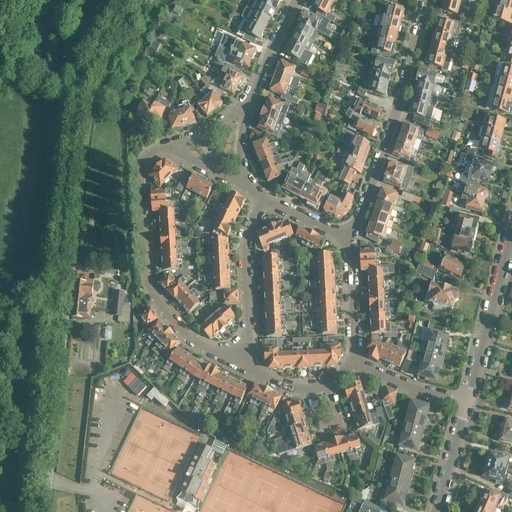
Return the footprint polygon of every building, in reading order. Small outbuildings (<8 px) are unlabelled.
[(250,0),(247,7),(255,12),(270,19),(275,10),(276,10),(260,2),(255,0),(250,0)] [(256,0),(260,2),(276,10),(281,0),(280,0),(256,0)] [(333,5),(323,0),(316,0),(313,7),(324,13),(322,17),(327,19),(334,23),(336,18),(329,14),(333,5)] [(461,4),(446,0),(444,0),(442,10),(458,15),(457,15),(458,16),(461,4)] [(487,7),(511,13),(511,2),(502,0),(487,0),(485,7),(487,7)] [(388,6),(384,18),(401,22),(404,12),(388,7),(388,6)] [(244,18),(250,22),(265,29),(270,19),(255,12),(247,7),(242,17),(244,18)] [(484,18),(494,21),(511,25),(511,13),(487,7),(484,18)] [(367,14),(361,11),(357,22),(364,24),(367,14)] [(305,12),(299,22),(316,30),(316,31),(319,33),(330,38),(332,33),(322,29),(327,19),(322,17),(322,16),(320,20),(305,12)] [(475,16),(473,23),(483,26),(485,19),(475,16)] [(401,22),(384,18),(379,17),(376,27),(381,28),(398,33),(401,22)] [(243,38),(243,39),(251,43),(254,44),(257,38),(260,39),(265,29),(250,22),(244,19),(236,35),(243,38)] [(439,21),(436,32),(452,36),(455,26),(453,25),(454,21),(448,20),(447,23),(439,21)] [(295,32),(314,42),(319,33),(316,31),(316,30),(299,22),(300,23),(295,32)] [(398,33),(381,28),(379,39),(395,44),(398,33)] [(295,32),(290,42),(313,54),(315,50),(311,48),(314,42),(295,32)] [(436,32),(433,43),(450,47),(454,48),(457,38),(452,36),(436,32)] [(503,35),(502,39),(503,41),(505,41),(507,40),(510,41),(508,48),(511,48),(511,37),(505,35),(503,35)] [(221,42),(219,47),(232,52),(232,53),(243,57),(243,55),(249,57),(248,58),(252,59),(253,56),(255,55),(256,52),(255,50),(256,49),(249,47),(251,43),(238,37),(234,47),(221,42)] [(392,54),(395,44),(379,39),(375,38),(371,53),(389,58),(390,54),(392,54)] [(161,42),(154,39),(149,48),(157,52),(161,42)] [(285,52),(300,60),(299,62),(308,66),(314,54),(313,54),(290,42),(285,52)] [(433,43),(430,53),(447,58),(450,47),(433,43)] [(505,60),(506,60),(506,59),(507,59),(506,63),(511,64),(511,48),(508,48),(497,45),(496,49),(507,52),(505,60)] [(215,58),(217,59),(224,63),(227,55),(236,58),(234,64),(248,69),(248,68),(250,68),(251,65),(250,63),(252,59),(248,58),(249,57),(243,55),(243,57),(232,53),(232,52),(219,47),(215,58)] [(449,58),(447,58),(430,53),(427,64),(443,68),(443,69),(443,70),(442,70),(442,71),(448,73),(451,59),(449,58)] [(217,74),(226,81),(238,87),(242,78),(231,72),(226,69),(228,66),(217,59),(215,58),(213,61),(215,62),(214,64),(220,67),(219,70),(217,74)] [(377,59),(374,70),(391,75),(391,74),(392,75),(395,63),(377,59)] [(282,61),(278,71),(292,77),(296,67),(282,61)] [(492,75),(495,76),(500,77),(511,80),(511,68),(504,67),(504,66),(505,64),(499,62),(498,65),(496,70),(494,70),(492,75)] [(338,64),(336,71),(344,73),(346,66),(338,64)] [(307,76),(310,71),(303,68),(300,73),(307,76)] [(367,80),(371,81),(388,86),(391,75),(374,70),(370,69),(367,80)] [(417,82),(434,87),(436,82),(443,84),(445,78),(435,75),(436,71),(427,69),(426,73),(420,71),(417,82)] [(278,71),(274,81),(289,87),(290,82),(296,84),(295,86),(303,89),(306,82),(292,77),(278,71)] [(217,74),(214,80),(208,74),(205,77),(210,83),(216,90),(222,95),(223,94),(227,96),(228,94),(233,96),(238,87),(226,81),(221,77),(217,74)] [(492,87),(497,88),(511,92),(511,80),(500,77),(495,76),(492,87)] [(200,92),(206,100),(215,110),(222,103),(219,99),(221,97),(220,96),(221,94),(216,90),(210,83),(205,77),(201,80),(206,87),(200,92)] [(289,87),(274,81),(271,91),(285,96),(283,100),(297,105),(299,100),(293,98),(292,99),(290,98),(292,94),(287,92),(289,87)] [(368,92),(369,92),(369,91),(385,96),(388,86),(371,81),(368,92)] [(417,82),(415,92),(432,97),(439,99),(442,89),(435,86),(434,87),(417,82)] [(148,87),(144,93),(151,97),(155,91),(148,87)] [(360,87),(357,93),(365,97),(368,91),(360,87)] [(489,97),(494,99),(511,103),(511,98),(511,92),(497,88),(492,87),(489,97)] [(415,92),(412,102),(429,108),(432,97),(415,92)] [(491,111),(492,111),(492,110),(508,114),(511,103),(494,99),(489,97),(486,108),(491,109),(491,111)] [(198,98),(196,100),(198,106),(207,117),(215,110),(206,100),(202,103),(198,98)] [(354,99),(349,109),(358,114),(360,111),(378,120),(381,114),(383,110),(358,98),(357,101),(354,99)] [(145,99),(143,102),(136,116),(141,118),(141,120),(144,121),(145,121),(146,121),(153,107),(149,105),(150,102),(145,99)] [(265,108),(285,116),(286,116),(288,111),(290,107),(291,103),(285,101),(283,105),(269,99),(266,108),(265,108)] [(153,107),(146,121),(147,121),(148,123),(151,125),(152,124),(157,126),(164,111),(167,113),(169,109),(171,104),(162,100),(157,109),(153,107)] [(429,108),(412,102),(409,114),(415,116),(412,122),(423,126),(428,128),(431,130),(437,110),(429,108)] [(458,110),(459,104),(454,103),(451,102),(450,108),(458,110)] [(185,106),(179,107),(184,126),(196,123),(194,116),(193,116),(192,113),(197,111),(193,103),(185,105),(185,106)] [(316,111),(323,114),(326,106),(319,104),(316,111)] [(332,108),(326,106),(323,114),(322,117),(327,120),(332,108)] [(174,113),(171,114),(170,118),(171,122),(169,122),(171,129),(184,126),(179,107),(173,109),(174,113)] [(261,119),(276,124),(281,126),(285,116),(265,108),(261,119)] [(355,132),(356,129),(372,137),(377,127),(361,119),(363,116),(358,114),(347,109),(344,114),(348,118),(354,122),(352,126),(348,124),(346,128),(355,132)] [(320,122),(322,117),(323,114),(317,112),(314,120),(320,122)] [(503,133),(506,122),(486,117),(484,124),(487,125),(486,128),(503,133)] [(276,124),(261,119),(262,119),(259,128),(267,131),(266,134),(278,138),(277,139),(289,144),(292,135),(280,131),(275,129),(276,124)] [(456,122),(454,130),(462,132),(464,124),(456,122)] [(425,132),(404,124),(401,134),(422,141),(421,141),(425,132)] [(478,138),(480,138),(500,144),(503,133),(486,128),(481,127),(478,138)] [(434,131),(428,128),(426,134),(437,139),(438,138),(441,140),(443,136),(443,135),(434,131)] [(444,131),(443,135),(443,136),(450,139),(452,133),(444,131)] [(461,134),(454,132),(451,140),(459,142),(461,134)] [(401,134),(397,145),(418,152),(422,141),(401,134)] [(500,144),(480,138),(478,138),(467,135),(466,139),(479,142),(478,149),(480,150),(480,151),(483,152),(483,153),(489,155),(488,157),(492,158),(492,157),(496,158),(500,144)] [(368,155),(371,145),(355,137),(354,140),(351,139),(348,145),(352,147),(368,155)] [(267,139),(253,145),(257,154),(276,147),(285,143),(277,139),(274,143),(269,145),(267,139)] [(397,145),(393,154),(400,156),(399,157),(403,159),(404,158),(414,162),(416,157),(418,152),(397,145)] [(279,156),(278,151),(276,147),(257,154),(261,163),(274,158),(279,156)] [(364,165),(368,155),(352,147),(349,153),(340,148),(338,152),(354,160),(354,159),(359,161),(359,163),(364,165)] [(490,173),(492,165),(484,163),(484,161),(473,158),(474,152),(470,150),(468,149),(466,155),(465,161),(464,167),(465,167),(471,169),(471,168),(490,173)] [(332,153),(336,155),(346,160),(343,165),(344,166),(344,167),(356,172),(361,174),(364,165),(359,163),(359,161),(354,159),(354,160),(338,152),(334,150),(332,153)] [(453,158),(454,153),(448,151),(445,162),(451,164),(451,163),(453,158)] [(329,163),(340,169),(335,180),(339,181),(345,184),(349,186),(352,180),(354,176),(356,172),(344,167),(344,166),(343,165),(326,157),(325,161),(329,163)] [(283,165),(280,158),(275,160),(274,158),(261,163),(265,173),(283,165)] [(162,161),(157,167),(169,178),(178,169),(173,163),(171,165),(166,159),(163,162),(162,161)] [(413,170),(390,162),(387,172),(410,180),(413,170)] [(289,175),(282,190),(291,194),(304,166),(300,164),(297,170),(293,168),(289,175)] [(280,172),(285,170),(283,165),(265,173),(268,182),(282,177),(280,172)] [(304,166),(291,194),(300,198),(307,184),(302,182),(309,169),(304,166)] [(153,173),(150,176),(155,181),(154,182),(159,187),(169,178),(157,167),(152,172),(153,173)] [(471,169),(465,167),(463,173),(461,174),(459,180),(478,185),(479,182),(480,180),(488,182),(490,173),(471,168),(471,169)] [(438,175),(448,178),(449,173),(440,169),(438,175)] [(322,174),(318,172),(313,183),(309,180),(307,184),(300,198),(308,203),(322,174)] [(387,172),(383,182),(407,190),(410,180),(387,172)] [(194,174),(186,189),(196,194),(204,179),(194,174)] [(322,186),(327,176),(322,174),(308,203),(317,207),(327,189),(322,186)] [(204,179),(196,194),(207,199),(214,184),(204,179)] [(178,184),(184,188),(186,183),(180,180),(178,184)] [(436,189),(444,191),(444,190),(446,186),(446,185),(438,182),(436,189)] [(175,189),(181,193),(184,188),(178,184),(175,189)] [(341,194),(344,196),(345,194),(347,191),(349,186),(345,184),(341,194)] [(485,202),(486,198),(488,197),(488,195),(487,193),(488,189),(475,186),(475,187),(472,186),(471,188),(468,187),(467,192),(464,192),(463,197),(475,200),(475,199),(485,202)] [(166,191),(151,191),(152,202),(166,201),(166,195),(171,195),(171,190),(165,190),(166,191)] [(415,196),(403,193),(402,197),(382,190),(380,195),(379,195),(378,198),(379,200),(378,201),(394,206),(397,199),(401,201),(401,200),(412,204),(413,202),(415,196)] [(230,198),(227,202),(241,209),(246,200),(228,191),(226,195),(230,198)] [(341,202),(335,216),(336,216),(341,217),(343,216),(347,214),(348,212),(354,195),(347,191),(345,194),(344,196),(341,202)] [(445,191),(441,205),(449,207),(453,193),(452,193),(450,192),(445,191)] [(421,199),(415,196),(413,202),(419,205),(421,199)] [(433,203),(440,205),(442,198),(434,196),(433,203)] [(341,202),(331,197),(324,210),(335,216),(341,202)] [(485,207),(484,206),(485,202),(475,199),(475,200),(463,197),(462,201),(464,201),(463,207),(482,212),(482,211),(484,210),(485,207)] [(166,201),(152,202),(153,212),(159,212),(159,211),(172,210),(171,206),(166,206),(166,201)] [(377,206),(375,206),(374,209),(375,211),(375,212),(391,217),(393,210),(402,213),(408,214),(409,211),(404,210),(394,206),(378,201),(377,206)] [(213,206),(219,209),(237,218),(241,210),(241,209),(227,202),(225,207),(221,205),(221,206),(215,203),(213,206)] [(440,206),(433,203),(429,215),(436,218),(440,206)] [(211,210),(217,213),(221,216),(219,220),(232,227),(233,227),(237,218),(219,209),(213,206),(211,210)] [(159,211),(159,212),(160,221),(175,220),(175,215),(179,215),(179,209),(174,210),(172,210),(159,211)] [(371,221),(371,222),(387,228),(389,221),(398,224),(400,221),(391,217),(375,212),(372,217),(371,220),(371,221)] [(460,214),(457,227),(476,232),(476,231),(477,230),(478,227),(478,225),(479,220),(474,218),(461,214),(460,214)] [(175,220),(160,221),(161,231),(180,230),(186,229),(186,225),(180,225),(175,225),(175,220)] [(214,229),(215,230),(222,234),(222,233),(228,236),(232,227),(219,220),(214,229)] [(282,222),(277,224),(284,240),(294,235),(288,221),(284,223),(282,222)] [(371,223),(369,226),(369,227),(369,229),(368,229),(367,233),(367,234),(366,238),(377,243),(379,238),(390,242),(392,239),(392,238),(388,237),(388,235),(390,236),(392,230),(387,228),(371,222),(371,223)] [(277,224),(267,228),(273,244),(284,240),(277,224)] [(300,227),(295,237),(303,241),(301,244),(307,247),(313,233),(306,230),(300,227)] [(457,227),(454,238),(473,243),(473,242),(474,241),(475,238),(474,236),(476,232),(457,227)] [(257,234),(262,248),(263,248),(273,244),(267,228),(266,228),(266,229),(261,231),(261,232),(257,234)] [(180,230),(161,231),(161,241),(176,240),(176,235),(180,235),(180,234),(186,234),(186,229),(180,230)] [(313,233),(307,247),(306,248),(306,252),(311,252),(311,249),(312,249),(313,246),(321,250),(326,240),(320,237),(321,237),(313,233)] [(451,251),(452,251),(465,254),(470,255),(472,249),(473,248),(474,245),(473,244),(473,243),(454,238),(451,251)] [(214,240),(208,240),(202,240),(203,245),(209,244),(209,245),(214,245),(214,250),(229,249),(228,239),(214,240)] [(390,242),(387,248),(393,251),(400,254),(405,257),(409,250),(403,247),(404,245),(392,239),(390,242)] [(176,240),(161,241),(162,251),(181,250),(187,249),(187,246),(181,246),(181,245),(176,246),(176,240)] [(181,250),(162,251),(162,261),(182,260),(181,254),(187,254),(187,249),(181,250)] [(209,256),(203,257),(203,260),(209,260),(229,259),(229,249),(214,250),(214,255),(209,256)] [(380,250),(360,250),(361,261),(375,260),(375,255),(380,255),(380,250)] [(314,260),(314,261),(308,261),(308,265),(314,265),(334,264),(333,253),(318,254),(318,260),(314,260)] [(444,255),(438,267),(437,268),(439,269),(441,270),(462,280),(468,267),(444,255)] [(263,257),(263,267),(289,266),(289,262),(283,262),(278,262),(278,256),(271,256),(263,257)] [(229,259),(209,260),(203,260),(204,265),(210,264),(210,265),(215,265),(215,270),(230,269),(229,259)] [(189,270),(188,266),(182,266),(182,260),(162,261),(163,272),(170,271),(176,271),(189,270)] [(375,260),(361,261),(361,271),(368,271),(369,270),(394,269),(394,265),(387,266),(376,266),(375,260)] [(438,267),(435,266),(435,265),(427,261),(424,266),(437,272),(439,269),(437,268),(438,267)] [(334,264),(314,265),(308,265),(309,269),(314,269),(319,269),(319,274),(334,274),(334,264)] [(424,266),(420,264),(415,273),(420,276),(421,275),(433,281),(437,272),(424,266)] [(289,266),(263,267),(264,277),(279,276),(279,271),(283,271),(283,270),(289,270),(289,266)] [(104,275),(120,277),(121,270),(105,267),(104,275)] [(210,276),(204,277),(204,280),(210,280),(230,279),(230,269),(215,270),(215,276),(210,276)] [(369,270),(368,271),(369,281),(384,280),(383,275),(388,274),(394,274),(394,269),(369,270)] [(315,280),(315,281),(309,281),(309,285),(315,285),(335,284),(334,274),(319,274),(319,280),(315,280)] [(160,284),(168,293),(168,292),(178,284),(170,275),(160,284)] [(279,276),(264,277),(264,287),(290,286),(290,282),(284,282),(279,282),(279,276)] [(423,280),(415,277),(412,284),(420,288),(423,280)] [(178,284),(168,292),(169,292),(175,299),(187,289),(183,285),(186,282),(183,278),(180,281),(180,282),(178,284)] [(230,279),(210,280),(204,280),(205,285),(211,285),(211,290),(216,290),(231,290),(230,279)] [(73,306),(92,308),(93,297),(85,297),(85,294),(94,295),(94,291),(98,291),(100,289),(101,284),(99,282),(96,282),(96,281),(88,280),(88,282),(76,280),(73,306)] [(384,280),(369,281),(369,291),(395,289),(394,285),(388,286),(388,285),(384,285),(384,280)] [(432,284),(429,293),(428,293),(425,302),(429,303),(429,304),(434,306),(433,310),(440,312),(446,314),(448,308),(453,309),(455,301),(456,301),(459,300),(460,296),(458,293),(450,291),(451,287),(438,283),(436,287),(433,286),(433,285),(432,284)] [(335,284),(315,285),(309,285),(309,289),(315,289),(315,290),(320,289),(320,294),(335,294),(335,284)] [(187,289),(175,299),(175,300),(175,299),(182,307),(197,294),(201,289),(198,286),(194,290),(193,290),(190,293),(187,289)] [(290,286),(264,287),(265,297),(280,296),(280,291),(284,291),(284,290),(290,290),(290,286)] [(197,294),(182,307),(189,314),(200,304),(196,300),(200,297),(199,296),(204,293),(201,289),(197,294)] [(395,289),(369,291),(370,301),(370,304),(385,303),(385,300),(384,295),(389,294),(395,294),(395,289)] [(115,291),(113,307),(123,308),(124,303),(125,292),(115,291)] [(237,292),(224,292),(225,304),(238,303),(237,292)] [(316,300),(316,301),(310,301),(310,305),(316,305),(336,304),(335,294),(320,294),(320,300),(316,300)] [(280,296),(265,297),(265,307),(285,306),(291,306),(291,302),(285,302),(280,302),(280,296)] [(123,308),(113,307),(112,316),(119,316),(118,322),(129,323),(131,304),(124,303),(123,308)] [(385,303),(370,304),(370,314),(396,313),(395,308),(390,308),(385,308),(385,303)] [(336,304),(316,305),(310,305),(310,309),(316,309),(321,309),(321,315),(336,314),(336,304)] [(92,308),(73,306),(72,317),(91,319),(92,308)] [(226,306),(217,313),(228,326),(228,325),(232,322),(232,320),(236,317),(226,306)] [(285,306),(265,307),(266,317),(281,316),(281,311),(285,311),(285,310),(291,310),(291,306),(285,306)] [(197,307),(189,314),(191,317),(193,315),(193,316),(200,310),(197,307)] [(151,309),(140,317),(147,326),(150,325),(152,327),(157,322),(156,320),(158,319),(151,309)] [(217,313),(209,320),(220,333),(228,326),(217,313)] [(396,313),(370,314),(371,324),(386,323),(386,318),(390,318),(390,317),(396,317),(396,313)] [(317,320),(317,321),(311,321),(311,325),(317,325),(337,324),(336,314),(321,315),(321,320),(317,320)] [(281,316),(266,317),(266,327),(292,326),(296,326),(296,322),(292,322),(286,322),(281,322),(281,316)] [(209,320),(200,328),(210,339),(213,336),(215,336),(219,333),(220,333),(209,320)] [(159,321),(148,331),(152,335),(149,338),(149,339),(145,343),(148,346),(152,342),(156,339),(166,328),(159,321)] [(446,331),(448,325),(434,321),(434,324),(433,328),(446,331)] [(386,323),(371,324),(371,334),(384,334),(386,334),(391,333),(397,333),(396,329),(391,329),(391,328),(386,329),(386,323)] [(337,324),(317,325),(311,325),(311,329),(317,329),(322,329),(322,335),(337,334),(337,324)] [(292,326),(266,327),(267,338),(282,337),(282,331),(286,331),(286,330),(292,330),(292,326)] [(159,342),(156,346),(152,350),(155,353),(159,349),(173,335),(166,328),(156,339),(159,342)] [(422,341),(427,342),(445,347),(446,345),(449,346),(450,340),(447,340),(448,336),(425,330),(422,341)] [(173,335),(159,349),(155,353),(153,357),(155,359),(158,356),(162,352),(166,349),(170,353),(178,344),(180,342),(173,336),(174,335),(173,335)] [(323,352),(318,352),(319,367),(329,367),(328,346),(327,337),(322,337),(323,352)] [(327,337),(328,346),(329,367),(329,366),(330,366),(330,367),(335,367),(336,366),(337,366),(338,363),(338,358),(341,358),(341,357),(342,354),(342,349),(340,347),(339,347),(339,337),(327,337)] [(283,354),(282,349),(281,339),(277,340),(278,349),(279,369),(289,369),(288,354),(283,354)] [(266,340),(266,349),(266,350),(265,350),(263,352),(264,357),(265,360),(268,360),(269,366),(269,367),(270,369),(271,369),(272,369),(277,369),(278,369),(279,369),(278,349),(277,340),(266,340)] [(373,341),(371,344),(368,350),(374,352),(371,359),(378,362),(379,358),(385,348),(384,347),(386,343),(384,346),(373,341)] [(427,342),(424,353),(442,358),(444,359),(446,350),(445,350),(445,347),(427,342)] [(385,348),(379,358),(390,363),(397,348),(386,343),(384,347),(385,348)] [(399,344),(390,363),(400,368),(408,349),(399,344)] [(170,360),(167,364),(164,369),(167,371),(171,367),(173,363),(178,366),(186,353),(178,348),(170,361),(170,360)] [(302,348),(298,349),(299,369),(309,368),(308,353),(302,353),(302,348)] [(308,348),(308,353),(309,368),(319,367),(318,352),(312,353),(312,348),(308,348)] [(298,349),(293,349),(293,354),(288,354),(289,369),(299,369),(298,349)] [(410,350),(407,360),(415,363),(417,352),(410,350)] [(186,353),(178,366),(182,369),(180,373),(177,378),(180,380),(183,375),(194,359),(186,353)] [(424,353),(421,364),(439,369),(440,366),(441,367),(444,359),(442,358),(424,353)] [(194,359),(183,375),(180,380),(180,381),(179,383),(182,385),(184,383),(187,378),(188,378),(190,374),(195,378),(203,365),(201,364),(194,359)] [(412,363),(406,360),(402,369),(408,371),(412,363)] [(421,364),(418,376),(436,381),(439,369),(421,364)] [(203,365),(195,378),(201,381),(199,385),(196,390),(200,392),(203,387),(212,369),(203,365)] [(122,374),(124,377),(127,378),(130,376),(131,372),(129,369),(125,369),(123,371),(122,374)] [(212,369),(203,387),(200,392),(199,396),(203,398),(207,389),(210,385),(214,387),(221,374),(212,369)] [(221,374),(214,387),(219,390),(217,394),(215,399),(219,401),(221,396),(230,378),(221,374)] [(230,378),(221,396),(219,401),(222,403),(225,398),(227,394),(232,396),(239,383),(230,378)] [(103,381),(100,379),(97,379),(95,382),(96,386),(98,388),(102,387),(104,384),(103,381)] [(137,379),(129,388),(138,396),(146,387),(137,379)] [(345,387),(348,399),(364,394),(360,382),(351,385),(351,386),(345,387)] [(239,383),(232,396),(237,399),(235,403),(236,403),(233,409),(237,411),(242,401),(241,401),(248,387),(239,383)] [(254,384),(247,397),(252,399),(250,404),(251,404),(248,409),(247,412),(251,413),(252,411),(255,406),(264,388),(263,388),(254,384)] [(380,387),(374,386),(372,394),(378,395),(380,387)] [(380,395),(382,400),(384,407),(389,406),(392,405),(394,406),(398,392),(385,387),(385,388),(383,386),(380,395)] [(169,402),(154,388),(146,397),(151,401),(153,398),(164,407),(169,402)] [(264,388),(255,406),(252,411),(256,413),(258,407),(259,408),(261,404),(265,406),(266,406),(272,392),(264,388)] [(265,406),(263,410),(260,415),(265,417),(267,412),(268,412),(270,408),(275,410),(281,397),(272,393),(273,392),(272,392),(266,406),(265,406)] [(364,394),(348,399),(351,410),(367,405),(364,394)] [(411,401),(408,412),(427,417),(430,406),(411,401)] [(292,404),(282,406),(286,418),(302,413),(299,402),(292,404)] [(195,404),(189,416),(194,418),(200,406),(195,404)] [(367,405),(351,410),(354,420),(370,415),(367,405)] [(189,415),(192,410),(186,406),(183,411),(189,415)] [(425,429),(427,420),(426,420),(427,417),(408,412),(405,423),(425,429)] [(302,413),(286,418),(289,429),(305,424),(302,413)] [(370,415),(354,420),(358,431),(356,434),(363,433),(362,430),(374,426),(370,415)] [(511,421),(506,420),(503,430),(511,432),(511,421)] [(422,437),(425,429),(405,423),(402,435),(421,440),(421,437),(422,437)] [(309,434),(305,424),(289,429),(283,431),(286,442),(293,439),(309,434)] [(276,433),(274,427),(270,425),(267,431),(267,436),(276,433)] [(511,432),(503,430),(500,441),(511,444),(511,432)] [(312,445),(309,434),(293,439),(296,450),(298,456),(299,456),(304,454),(303,448),(310,446),(312,445)] [(356,434),(346,437),(351,451),(354,461),(358,460),(356,454),(357,454),(356,449),(361,448),(356,434)] [(402,435),(399,446),(398,451),(405,453),(406,448),(417,451),(421,440),(402,435)] [(346,437),(335,440),(340,454),(347,452),(347,454),(348,456),(350,462),(354,461),(351,451),(346,437)] [(335,440),(325,443),(332,468),(333,470),(336,469),(335,467),(336,467),(334,461),(335,461),(333,456),(340,454),(335,440)] [(325,443),(315,446),(319,461),(324,459),(326,463),(328,469),(332,468),(325,443)] [(192,469),(189,476),(191,477),(190,477),(208,485),(217,466),(210,462),(214,454),(210,452),(212,450),(201,444),(196,455),(190,468),(192,469)] [(487,464),(487,465),(506,470),(510,457),(506,456),(507,451),(495,448),(494,454),(490,453),(489,458),(487,459),(486,463),(487,464)] [(415,461),(397,456),(394,467),(412,472),(415,461)] [(485,468),(484,471),(485,473),(484,477),(503,482),(506,470),(487,465),(486,467),(485,468)] [(411,484),(412,474),(411,474),(412,472),(394,467),(391,478),(411,484)] [(187,478),(180,492),(202,502),(209,486),(208,485),(190,477),(189,479),(187,478)] [(407,492),(408,492),(411,484),(391,478),(388,490),(406,494),(407,492)] [(403,506),(406,494),(388,490),(385,501),(403,506)] [(499,496),(486,491),(484,495),(482,495),(480,496),(480,499),(482,501),(496,508),(499,501),(508,505),(511,497),(501,493),(499,496)] [(380,511),(382,509),(355,497),(353,501),(363,505),(359,511),(380,511)] [(493,511),(496,508),(482,501),(479,508),(480,509),(478,511),(493,511)]
